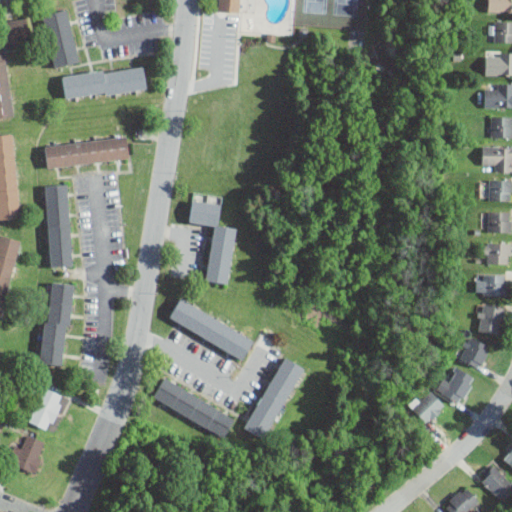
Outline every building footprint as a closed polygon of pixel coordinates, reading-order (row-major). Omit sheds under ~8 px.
[(241,10),(241,0),(218,0),(219,9),(241,10)] [(511,0),(487,0),(487,11),(511,11),(511,0)] [(42,13),(53,67),(78,62),(68,8),(42,13)] [(29,41),(27,17),(0,20),(0,117),(13,116),(5,44),(29,41)] [(511,20),(489,20),(489,41),(511,41),(511,20)] [(511,74),(511,50),(485,50),(485,74),(511,74)] [(147,91),(144,65),(62,73),(64,98),(147,91)] [(511,82),(484,82),(484,106),(511,106),(511,82)] [(511,136),(511,115),(490,115),(490,136),(511,136)] [(0,218),(20,218),(14,132),(0,133),(0,218)] [(129,158),(127,134),(44,144),(47,168),(129,158)] [(482,170),(511,170),(511,145),(482,145),(482,170)] [(511,200),(511,178),(489,179),(489,200),(511,200)] [(73,265),(68,183),(44,184),(49,267),(73,265)] [(221,203),(192,198),(188,221),(213,225),(205,280),(228,283),(237,227),(218,224),(221,203)] [(511,210),(487,210),(487,232),(511,232),(511,210)] [(0,234),(0,318),(1,319),(21,240),(0,234)] [(511,241),(482,241),(482,263),(511,263),(511,241)] [(507,273),(476,273),(476,295),(507,295),(507,273)] [(40,363),(65,366),(73,283),(48,280),(40,363)] [(241,360),(254,340),(181,295),(168,315),(241,360)] [(499,334),(505,307),(480,301),(474,329),(499,334)] [(456,357),(481,368),(491,344),(467,334),(456,357)] [(242,427),(264,439),(306,368),(284,355),(242,427)] [(475,376),(455,365),(441,393),(460,403),(475,376)] [(151,398),(224,437),(236,416),(162,377),(151,398)] [(42,383),(24,419),(42,427),(60,392),(42,383)] [(426,423),(445,406),(427,386),(408,403),(426,423)] [(45,440),(27,435),(24,445),(15,442),(8,463),(36,471),(45,440)] [(511,446),(502,457),(511,465),(511,446)] [(511,490),(511,482),(492,463),(478,478),(502,501),(511,490)] [(481,501),(464,484),(443,505),(450,511),(472,511),(471,510),(481,501)]
